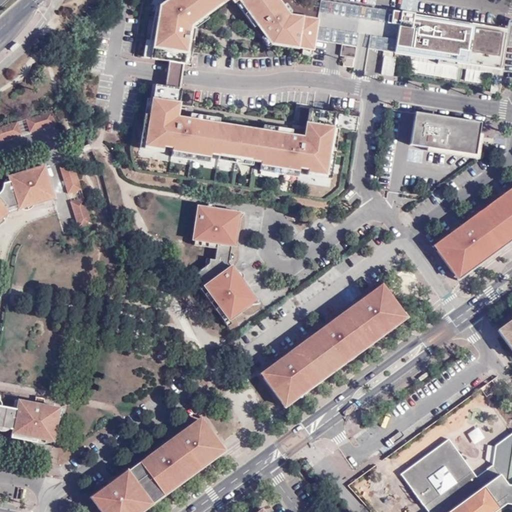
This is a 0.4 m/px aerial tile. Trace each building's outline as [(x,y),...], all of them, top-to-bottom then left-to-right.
[(160,7),(152,58),(171,61),(185,63),(186,63),(190,39),(196,40),(198,28),(196,27),(210,17),(207,13),(224,0),(236,0),(237,1),(238,0),(242,0),(260,24),(255,27),(263,37),(267,34),(274,43),(305,47),(304,50),(304,54),(314,55),(316,39),(319,19),(291,15),(290,14),(283,5),(280,0),(166,0),(160,5),(160,7)] [(322,0),(319,19),(316,39),(344,43),(357,45),(383,49),(395,52),(399,27),(386,25),(388,11),(322,0)] [(160,7),(157,6),(152,41),(147,40),(145,57),(152,58),(160,7)] [(507,31),(388,11),(386,25),(399,27),(395,52),(383,49),(379,76),(499,92),(507,31)] [(344,43),(342,55),(346,55),(345,65),(354,66),(357,45),(344,43)] [(185,63),(171,61),(169,74),(168,86),(182,88),(183,75),(185,63)] [(168,86),(161,85),(159,100),(156,99),(153,116),(156,117),(155,125),(151,125),(150,135),(148,144),(166,146),(167,143),(175,145),(174,148),(301,167),(302,164),(310,165),(310,168),(328,171),(329,162),(331,152),(328,152),(329,143),(332,144),(335,127),(332,126),(334,112),(312,108),(308,127),(301,126),(301,128),(295,127),(295,129),(294,135),(265,130),(221,124),(193,119),(194,114),(194,111),(188,111),(188,109),(181,108),(184,89),(182,88),(168,86)] [(150,98),(146,124),(151,125),(155,125),(156,117),(153,116),(156,99),(150,98)] [(26,120),(30,132),(52,124),(48,112),(26,120)] [(476,155),(481,123),(415,113),(411,145),(476,155)] [(221,124),(222,118),(194,114),(193,119),(221,124)] [(0,141),(30,132),(26,120),(0,128),(0,141)] [(295,129),(266,125),(265,130),(294,135),(295,129)] [(339,127),(335,127),(332,144),(329,143),(328,152),(331,152),(335,153),(339,127)] [(150,135),(144,134),(141,149),(165,153),(166,146),(148,144),(150,135)] [(335,163),(329,162),(328,171),(310,168),(309,174),(333,178),(335,163)] [(73,165),(69,166),(58,169),(65,194),(81,190),(73,165)] [(51,441),(53,440),(59,407),(44,405),(45,399),(36,397),(36,403),(20,401),(18,410),(0,406),(0,219),(7,214),(6,210),(16,206),(18,210),(51,200),(54,199),(44,167),(8,177),(8,181),(2,184),(0,189),(0,427),(15,430),(15,434),(51,441)] [(437,249),(453,271),(476,255),(477,257),(492,247),(490,244),(511,227),(511,186),(503,193),(506,198),(503,200),(469,225),(466,221),(458,226),(462,232),(455,236),(437,249)] [(69,202),(77,226),(91,222),(83,197),(69,202)] [(208,209),(202,208),(197,240),(197,241),(220,245),(219,251),(217,261),(210,260),(208,267),(200,274),(207,284),(233,320),(245,312),(243,310),(250,305),(253,308),(261,306),(244,282),(240,285),(236,278),(239,275),(231,264),(232,263),(233,253),(236,230),(237,223),(243,221),(247,215),(219,211),(218,217),(208,215),(208,209)] [(455,236),(462,232),(458,226),(452,231),(455,236)] [(492,247),(511,232),(511,227),(490,244),(492,247)] [(457,277),(511,236),(511,232),(492,247),(477,257),(476,255),(453,271),(457,277)] [(196,248),(219,251),(220,245),(197,241),(196,248)] [(244,282),(239,275),(236,278),(240,285),(244,282)] [(305,289),(309,295),(320,288),(316,281),(305,289)] [(207,284),(200,286),(229,324),(233,320),(207,284)] [(278,371),(266,380),(284,404),(405,313),(389,291),(377,299),(371,304),(366,299),(360,304),(363,309),(333,331),(329,326),(318,336),(321,340),(291,363),(287,358),(280,363),(284,368),(278,371)] [(377,299),(373,294),(366,299),(371,304),(377,299)] [(243,310),(245,312),(246,314),(254,309),(253,308),(250,305),(243,310)] [(410,319),(405,313),(284,404),(288,410),(410,319)] [(511,317),(498,328),(502,331),(511,323),(511,317)] [(511,323),(502,331),(511,345),(511,323)] [(280,363),(275,366),(278,371),(284,368),(280,363)] [(505,387),(499,379),(495,382),(501,390),(505,387)] [(115,511),(132,511),(223,447),(207,423),(195,431),(188,436),(183,431),(177,436),(180,440),(164,453),(160,448),(154,453),(158,458),(152,463),(134,475),(121,486),(110,493),(104,496),(115,511)] [(195,431),(190,426),(183,431),(188,436),(195,431)] [(467,434),(474,445),(484,438),(478,427),(467,434)] [(488,511),(496,506),(506,499),(507,494),(511,494),(511,511),(511,435),(498,446),(494,467),(479,478),(452,440),(402,476),(429,511),(488,511)] [(39,450),(46,444),(0,436),(0,443),(26,448),(39,450)] [(107,487),(92,497),(93,498),(103,511),(146,511),(228,453),(223,447),(132,511),(115,511),(104,496),(110,493),(107,487)] [(158,458),(154,453),(147,457),(152,463),(158,458)] [(130,470),(118,479),(121,486),(134,475),(130,470)] [(506,499),(496,506),(499,511),(506,506),(511,506),(511,505),(511,494),(507,494),(506,499)]
